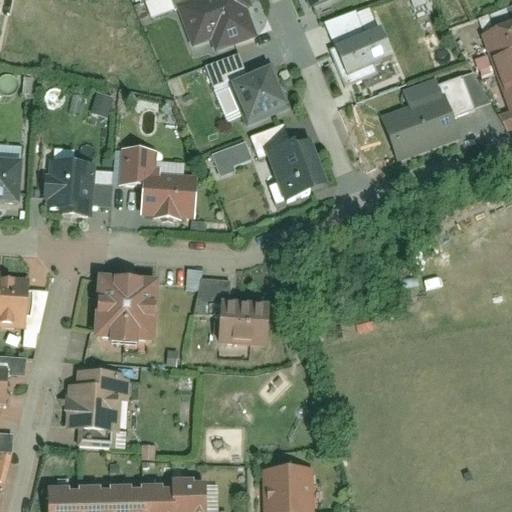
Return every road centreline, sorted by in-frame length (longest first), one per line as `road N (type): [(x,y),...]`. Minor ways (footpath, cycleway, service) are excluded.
road 1 (residential): [(71,254),(259,259),(356,211)]
road 2 (residential): [(7,511),(71,254)]
road 3 (residential): [(272,0),(356,211)]
road 4 (residential): [(356,211),(511,153)]
